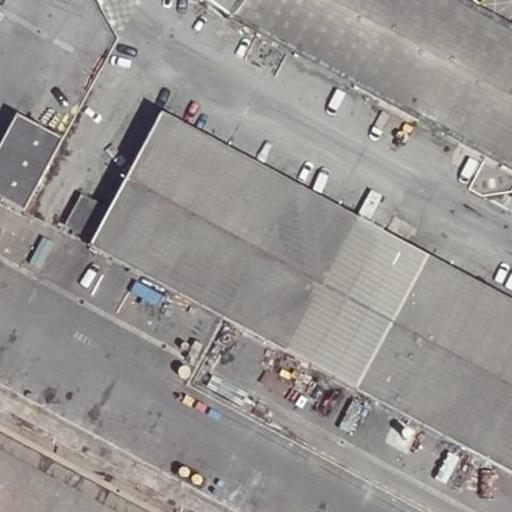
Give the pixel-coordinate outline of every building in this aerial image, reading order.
[(511,163),(511,112),(503,130),(256,0),(197,0),(219,17),(506,174),(511,163)] [(256,0),(503,130),(511,112),(511,30),(455,0),(256,0)] [(511,302),(160,113),(91,248),(511,475),(511,302)] [(0,198),(22,210),(61,137),(15,115),(0,144),(0,198)] [(100,207),(81,197),(64,225),(85,235),(100,207)]
